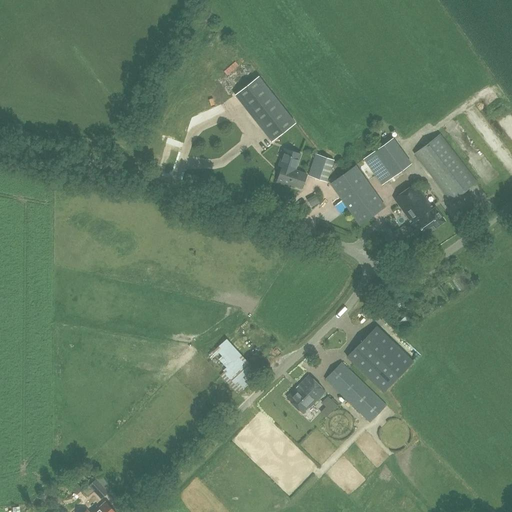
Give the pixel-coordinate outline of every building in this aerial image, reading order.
[(272,142),(296,123),(259,76),(235,95),(272,142)] [(419,136),(430,130),(426,124),(416,130),(419,136)] [(452,201),(477,182),(440,134),(415,154),(452,201)] [(365,159),(383,184),(409,165),(391,140),(365,159)] [(282,167),(277,182),(291,186),(291,184),(303,188),(307,174),(296,171),(301,154),(286,149),(280,166),(282,167)] [(317,154),(309,175),(327,181),(335,160),(317,154)] [(477,171),(490,182),(498,173),(485,162),(477,171)] [(385,207),(355,165),(331,183),(360,225),(385,207)] [(416,183),(395,198),(413,224),(412,225),(411,225),(412,226),(415,231),(414,232),(418,239),(420,238),(421,238),(420,238),(421,239),(422,238),(421,238),(445,221),(445,220),(436,208),(437,208),(436,207),(436,208),(434,209),(416,183)] [(387,239),(392,246),(397,242),(392,236),(387,239)] [(407,314),(397,321),(400,326),(410,318),(407,314)] [(377,326),(347,356),(384,392),(414,362),(407,355),(377,326)] [(207,356),(228,381),(233,376),(243,388),(254,378),(244,366),(250,361),(229,337),(207,356)] [(386,405),(341,363),(325,379),(370,422),(386,405)] [(304,414),(326,392),(309,375),(287,397),(304,414)] [(351,418),(332,435),(339,443),(355,427),(352,424),(354,421),(351,418)] [(96,478),(89,485),(101,499),(109,492),(96,478)] [(114,511),(106,503),(96,511),(87,511),(85,511),(114,511)]
